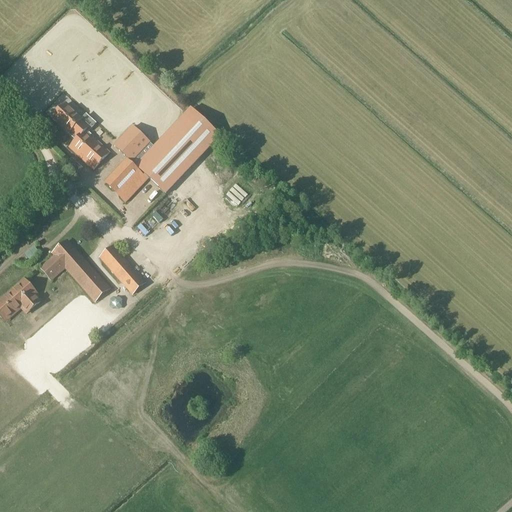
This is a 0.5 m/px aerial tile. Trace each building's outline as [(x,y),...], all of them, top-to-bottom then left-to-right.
[(66,106),(54,118),(70,133),(72,131),(79,138),(78,140),(76,141),(69,148),(93,171),(109,154),(86,132),(87,130),(80,123),(82,121),(66,106)] [(129,161),(107,185),(126,203),(131,198),(149,179),(166,195),(221,137),(191,109),(155,148),(133,127),(114,147),(129,161)] [(95,303),(110,290),(67,242),(52,255),(54,257),(40,270),(51,282),(65,269),(95,303)] [(34,247),(25,255),(29,260),(39,253),(34,247)] [(133,295),(145,284),(113,247),(100,259),(133,295)] [(2,299),(0,300),(0,316),(5,322),(21,308),(26,314),(40,303),(34,296),(36,295),(24,281),(3,300),(2,299)]
